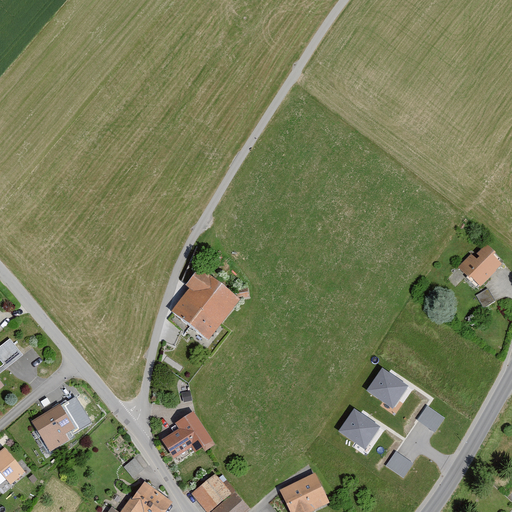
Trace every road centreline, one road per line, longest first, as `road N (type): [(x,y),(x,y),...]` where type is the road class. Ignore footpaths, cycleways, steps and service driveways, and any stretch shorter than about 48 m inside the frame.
road 1 (residential): [(134,425),(157,328),(198,225),(347,0)]
road 2 (secondary): [(426,511),(511,372)]
